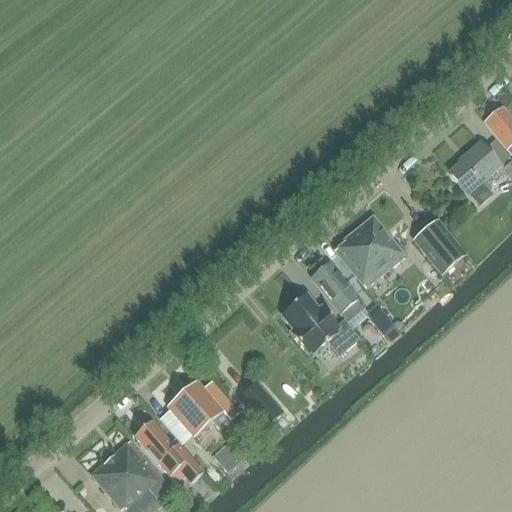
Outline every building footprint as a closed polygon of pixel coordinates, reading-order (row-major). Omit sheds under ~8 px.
[(511,122),(502,110),(484,124),(507,152),(511,157),(511,122)] [(492,197),(488,193),(506,177),(511,183),(511,164),(503,172),(481,145),(467,157),(468,159),(449,175),(468,196),(479,208),(492,197)] [(365,291),(405,259),(373,220),(344,243),(346,245),(335,254),(365,291)] [(438,224),(413,243),(441,278),(465,258),(438,224)] [(340,317),(359,302),(329,265),(311,280),(340,317)] [(335,354),(356,337),(341,318),(334,324),(318,305),(315,307),(303,293),(278,314),(290,328),(287,331),(300,348),(304,346),(305,348),(320,336),(335,354)] [(369,317),(366,320),(382,339),(394,329),(379,310),(369,317)] [(219,433),(230,423),(197,385),(168,410),(193,439),(211,424),(219,433)] [(150,423),(133,436),(172,479),(179,472),(190,486),(203,475),(173,442),(169,446),(150,423)] [(228,477),(255,453),(240,435),(213,458),(228,477)] [(125,511),(153,511),(173,495),(129,444),(91,478),(120,511),(123,511),(124,511),(125,511)]
